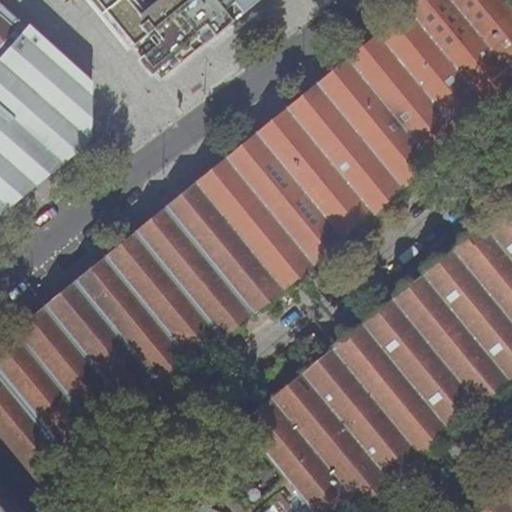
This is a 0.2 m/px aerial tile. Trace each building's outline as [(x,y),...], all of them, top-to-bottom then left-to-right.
[(298,279),(511,104),(511,9),(504,0),(417,0),(400,14),(376,34),(350,56),(322,78),(296,100),(263,127),(240,146),(211,169),(181,194),(155,215),(123,241),(92,267),(59,294),(27,320),(0,341),(0,381),(69,466),(298,279)] [(86,0),(114,33),(126,50),(130,46),(145,65),(160,83),(193,55),(234,23),(261,0),(158,0),(149,7),(143,0),(86,0)] [(66,159),(89,140),(91,85),(84,79),(52,50),(24,23),(0,2),(0,212),(28,190),(66,159)] [(348,511),(371,494),(431,446),(511,379),(511,198),(344,337),(241,421),(316,511),(348,511)] [(69,466),(0,381),(0,441),(39,490),(69,466)] [(511,511),(511,475),(477,504),(467,511),(511,511)] [(217,511),(209,507),(194,505),(186,507),(174,493),(150,511),(217,511)] [(0,511),(9,511),(2,502),(0,500),(0,511)]
